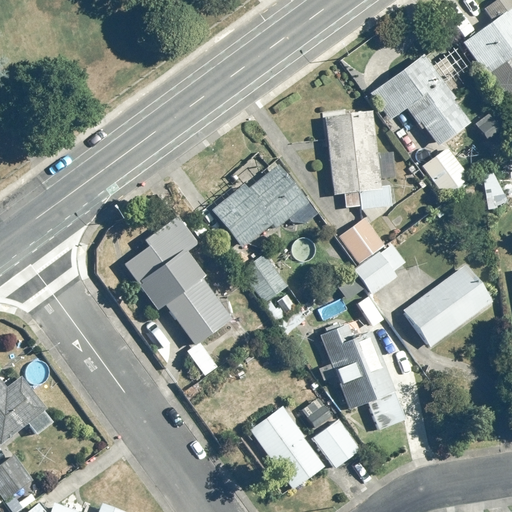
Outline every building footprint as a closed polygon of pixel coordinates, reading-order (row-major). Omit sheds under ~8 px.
[(492,21),(463,42),(503,98),(511,91),(511,0),(497,0),(484,9),(492,21)] [(423,53),(369,93),(389,120),(407,107),(423,128),(426,126),(440,145),(471,122),(456,101),(458,99),(423,53)] [(372,112),(326,118),(336,194),(344,193),(346,208),(364,206),(362,191),(383,188),(372,112)] [(465,175),(443,146),(416,166),(439,195),(465,175)] [(245,182),(209,209),(241,251),(272,227),(274,231),(290,219),(292,222),(307,222),(319,213),(280,162),(249,186),(245,182)] [(487,168),(475,175),(483,188),(479,191),(490,210),(505,201),(487,168)] [(149,246),(125,264),(159,310),(166,305),(195,345),(231,319),(202,279),(208,275),(190,251),(200,243),(179,214),(144,239),(149,246)] [(353,265),(382,244),(361,214),(332,235),(353,265)] [(382,244),(353,265),(347,269),(366,295),(392,276),(388,271),(401,262),(386,241),(382,244)] [(284,285),(262,252),(236,269),(258,302),(284,285)] [(466,264),(403,311),(430,348),(493,301),(466,264)] [(349,323),(320,335),(350,410),(370,402),(380,429),(406,419),(372,332),(355,339),(349,323)] [(0,377),(0,445),(0,446),(48,408),(23,376),(7,387),(0,377)] [(283,406),(250,429),(293,489),(326,466),(283,406)] [(356,448),(334,417),(307,437),(329,467),(356,448)] [(28,480),(8,453),(0,459),(0,494),(3,498),(28,480)] [(29,487),(2,503),(7,511),(17,511),(37,500),(29,487)] [(98,511),(80,511),(54,502),(50,511),(125,511),(102,503),(98,511)]
